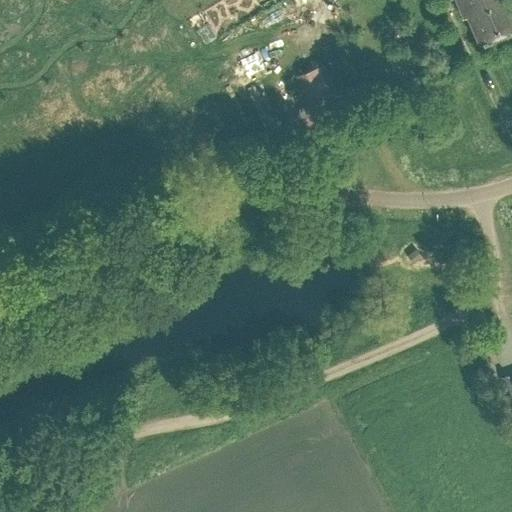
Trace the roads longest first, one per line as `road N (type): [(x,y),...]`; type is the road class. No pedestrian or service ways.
road 1 (track): [(467,316),(304,381),(104,432),(0,475)]
road 2 (unclassified): [(0,288),(185,213),(250,196),(477,194)]
road 3 (unclassified): [(477,194),(495,283),(485,306),(467,316)]
